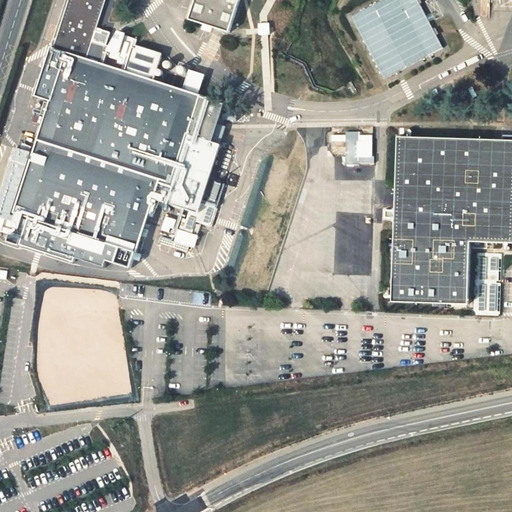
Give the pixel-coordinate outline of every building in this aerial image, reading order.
[(107,262),(130,269),(154,198),(198,212),(220,144),(211,141),(223,103),(197,95),(181,90),(103,64),(109,45),(98,41),(92,39),(94,33),(104,0),(68,0),(53,48),(51,47),(40,81),(55,86),(50,100),(53,101),(34,160),(31,159),(33,153),(19,149),(0,208),(0,231),(16,236),(20,225),(29,227),(23,246),(78,263),(79,260),(105,268),(107,262)] [(236,0),(192,0),(188,19),(229,29),(236,0)] [(419,0),(381,0),(351,16),(384,79),(444,48),(419,0)] [(204,74),(188,69),(181,90),(197,95),(204,74)] [(55,86),(40,81),(36,95),(50,100),(55,86)] [(327,132),(327,146),(372,145),(371,131),(327,132)] [(511,140),(397,137),(392,301),(467,304),(469,242),(511,243),(511,140)] [(252,235),(236,284),(247,288),(258,291),(266,293),(306,167),(276,158),(253,230),(252,235)] [(224,183),(214,179),(206,203),(216,206),(224,183)] [(206,215),(201,233),(206,234),(212,217),(206,215)] [(253,230),(240,225),(239,230),(252,235),(253,230)] [(258,291),(247,288),(246,293),(257,296),(258,291)] [(92,300),(60,318),(70,335),(92,324),(95,329),(106,323),(92,300)] [(70,335),(73,341),(95,329),(92,324),(70,335)]
